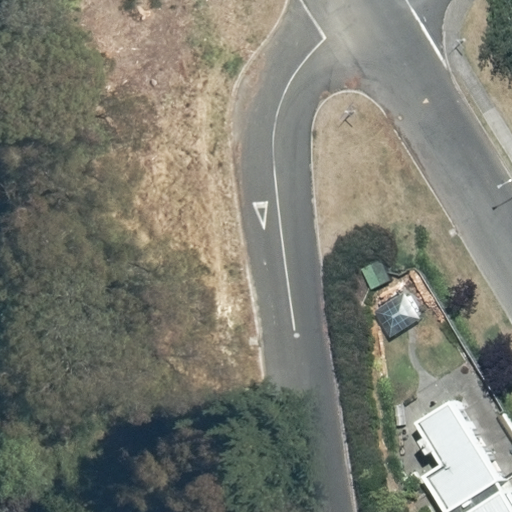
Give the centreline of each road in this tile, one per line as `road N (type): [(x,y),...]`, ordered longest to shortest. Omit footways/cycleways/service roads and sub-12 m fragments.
road 1 (residential): [(324,511),(278,193),(280,109),(314,52),(363,11)]
road 2 (residential): [(363,11),(511,252)]
